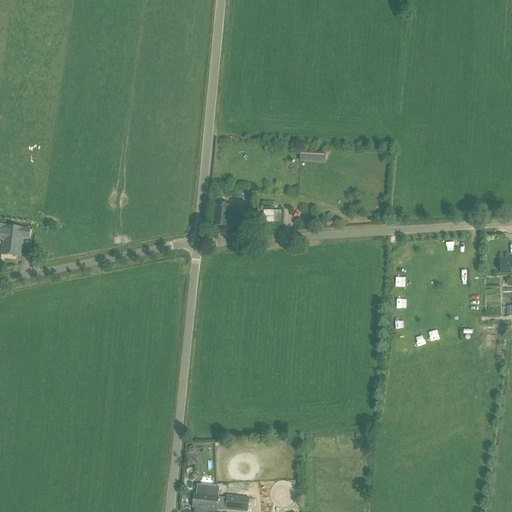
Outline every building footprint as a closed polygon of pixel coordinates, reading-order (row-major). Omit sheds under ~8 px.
[(213,225),(237,227),(239,206),(215,204),(213,225)] [(263,211),(263,212),(263,223),(274,223),(274,211),(263,211)] [(29,238),(30,228),(4,225),(3,239),(2,239),(1,254),(20,256),(22,237),(29,238)] [(501,273),(511,272),(511,258),(500,260),(501,273)] [(216,511),(226,511),(226,509),(227,498),(218,497),(218,494),(218,488),(211,487),(210,495),(194,494),(193,507),(208,509),(207,511),(216,511)] [(227,498),(226,509),(248,511),(249,498),(227,496),(227,498)]
